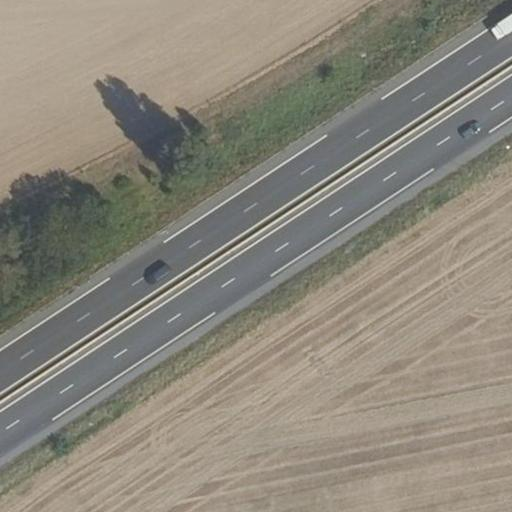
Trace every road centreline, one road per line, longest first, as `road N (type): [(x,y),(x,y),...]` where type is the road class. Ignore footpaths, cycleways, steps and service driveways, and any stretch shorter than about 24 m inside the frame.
road 1 (trunk): [(0,431),(511,94)]
road 2 (trunk): [(511,34),(0,371)]
road 3 (track): [(0,228),(181,145),(411,0)]
